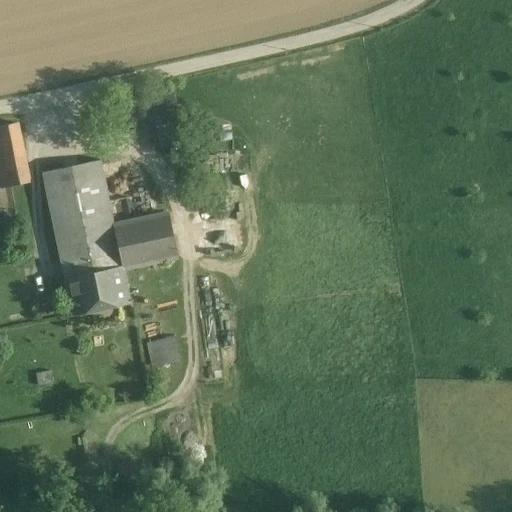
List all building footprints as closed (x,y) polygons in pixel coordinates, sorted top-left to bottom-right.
[(172,88),(111,102),(119,134),(180,120),(172,88)] [(18,124),(0,127),(0,188),(31,182),(18,124)] [(100,161),(42,173),(64,279),(122,267),(113,224),(100,161)] [(252,165),(238,165),(239,199),(253,198),(252,165)] [(168,212),(113,224),(122,267),(123,272),(178,260),(168,212)] [(122,267),(64,279),(71,316),(129,304),(123,272),(122,267)] [(145,341),(151,366),(179,359),(173,335),(145,341)]
